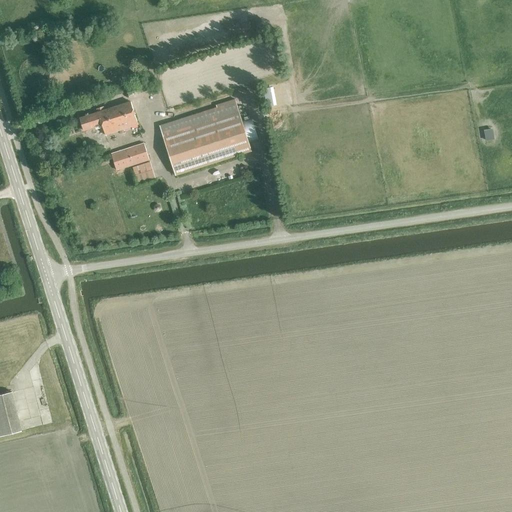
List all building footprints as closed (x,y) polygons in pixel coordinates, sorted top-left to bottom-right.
[(241,24),(243,32),(250,30),(249,23),(241,24)] [(266,92),(268,104),(288,101),(286,89),(266,92)] [(159,126),(175,175),(251,151),(235,99),(215,105),(216,108),(159,126)] [(102,125),(105,134),(138,124),(131,102),(80,118),(84,130),(102,125)] [(484,130),(486,143),(494,142),(492,129),(484,130)] [(111,154),(117,170),(149,160),(144,143),(111,154)] [(135,176),(137,184),(155,179),(152,171),(135,176)] [(38,386),(37,413),(48,414),(48,386),(38,386)] [(0,394),(0,436),(21,431),(11,391),(0,394)]
